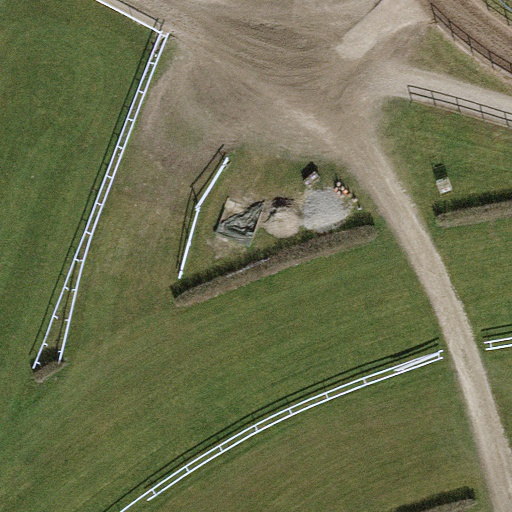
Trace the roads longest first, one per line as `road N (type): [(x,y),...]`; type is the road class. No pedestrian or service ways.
road 1 (track): [(296,68),(385,171),(463,354),(511,505)]
road 2 (track): [(149,0),(296,68),(511,107)]
road 3 (track): [(296,68),(409,0)]
